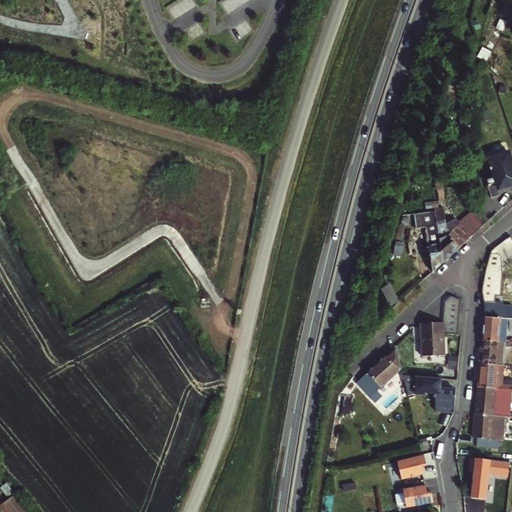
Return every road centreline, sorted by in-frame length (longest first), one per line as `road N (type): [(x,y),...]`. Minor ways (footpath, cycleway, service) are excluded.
road 1 (residential): [(191,511),(242,371),(303,114),(343,0)]
road 2 (trunk): [(416,0),(339,251),(288,511)]
road 3 (residential): [(461,267),(473,301),(462,403),(446,462),(451,511)]
road 4 (residential): [(355,365),(461,267)]
